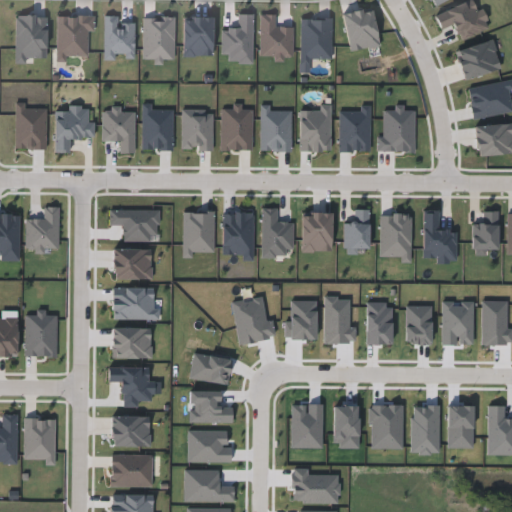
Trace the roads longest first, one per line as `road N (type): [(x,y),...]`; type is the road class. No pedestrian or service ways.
road 1 (residential): [(511,179),(0,176)]
road 2 (residential): [(83,178),(79,511)]
road 3 (residential): [(511,375),(266,372)]
road 4 (residential): [(446,179),(440,96),(401,0)]
road 5 (residential): [(266,372),(262,511)]
